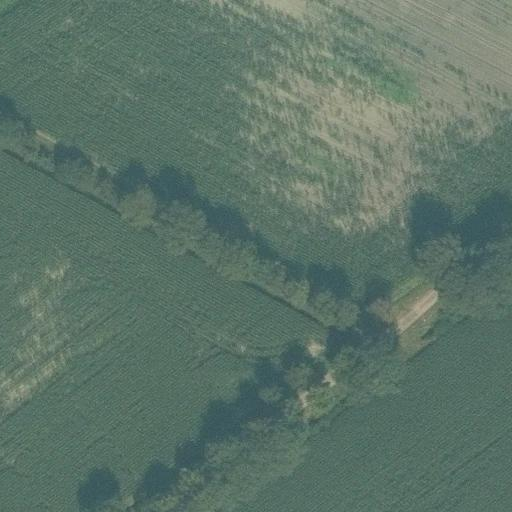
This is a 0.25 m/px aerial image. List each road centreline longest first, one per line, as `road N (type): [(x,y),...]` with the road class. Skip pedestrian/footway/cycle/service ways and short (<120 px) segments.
road 1 (track): [(130,511),(511,237)]
road 2 (track): [(0,125),(344,314),(371,338)]
